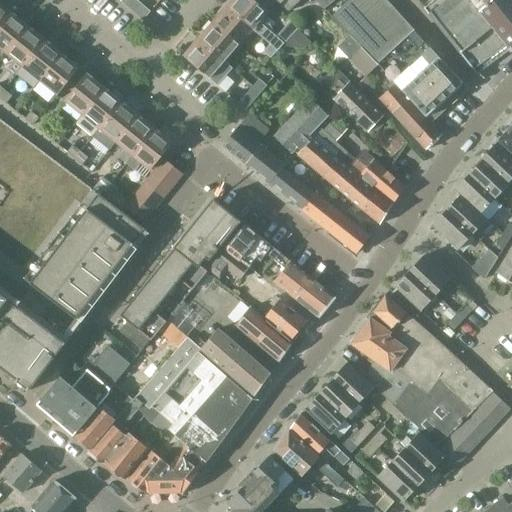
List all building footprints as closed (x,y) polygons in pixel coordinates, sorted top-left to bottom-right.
[(142,20),(150,12),(136,0),(122,0),(121,2),(142,20)] [(226,7),(253,29),(270,44),(278,51),(283,45),(258,23),(267,13),(265,12),(273,3),(269,0),(231,0),(232,0),(226,7)] [(300,0),(276,0),(289,12),(301,1),(300,0)] [(316,0),(325,9),(335,0),(316,0)] [(395,84),(425,116),(444,99),(442,97),(453,87),(455,90),(463,83),(386,0),(349,0),(331,17),(349,36),(361,48),(377,65),(395,84)] [(511,0),(434,0),(424,9),(477,75),(478,74),(474,68),(506,45),(510,51),(511,49),(511,0)] [(0,27),(11,13),(0,4),(0,27)] [(226,7),(212,23),(238,45),(253,29),(226,7)] [(0,48),(6,54),(28,27),(11,13),(0,27),(0,48)] [(238,45),(212,23),(198,39),(224,62),(238,45)] [(45,41),(28,27),(6,54),(23,67),(45,41)] [(290,46),(305,48),(312,41),(298,28),(285,42),(290,46)] [(349,36),(338,47),(349,59),(351,58),(361,48),(349,36)] [(232,69),(224,62),(198,39),(183,56),(217,85),(232,69)] [(62,54),(45,41),(23,67),(40,81),(62,54)] [(271,58),(278,51),(270,44),(264,52),(271,58)] [(377,65),(361,48),(351,58),(367,75),(377,65)] [(62,54),(40,81),(57,95),(79,68),(62,54)] [(384,115),(335,66),(322,78),(338,94),(332,99),(368,132),(371,128),(375,132),(378,131),(384,126),(384,122),(381,119),(384,115)] [(82,115),(103,88),(86,74),(65,101),(82,115)] [(259,78),(252,86),(260,93),(267,85),(259,78)] [(379,98),(426,150),(441,136),(440,132),(425,116),(395,84),(379,98)] [(260,93),(252,86),(238,103),(245,110),(260,93)] [(120,102),(103,88),(82,115),(98,128),(120,102)] [(12,96),(5,90),(0,95),(0,98),(6,103),(12,96)] [(311,99),(274,137),(292,154),(294,151),(317,127),(328,116),(311,99)] [(129,105),(127,107),(120,102),(98,128),(92,136),(100,142),(104,138),(114,146),(116,142),(139,113),(129,105)] [(31,111),(25,119),(32,125),(38,118),(31,111)] [(154,129),(148,124),(149,122),(139,113),(116,142),(124,149),(118,157),(126,164),(154,129)] [(0,368),(15,381),(27,390),(28,390),(28,391),(65,343),(76,328),(71,324),(76,319),(138,237),(144,229),(98,193),(0,118),(0,368)] [(349,129),(336,118),(324,130),(336,142),(349,129)] [(40,131),(48,137),(54,130),(46,124),(40,131)] [(511,124),(498,139),(511,152),(511,124)] [(263,146),(238,127),(223,146),(247,166),(263,146)] [(340,160),(342,162),(348,153),(317,127),(294,151),(326,178),(340,160)] [(172,143),(154,129),(126,164),(135,170),(141,163),(150,170),(172,143)] [(481,158),(482,160),(508,184),(509,184),(507,182),(511,177),(511,158),(495,143),(481,158)] [(75,159),(81,151),(73,145),(67,153),(75,159)] [(270,184),(283,167),(285,164),(263,146),(247,166),(270,184)] [(364,150),(349,168),(377,192),(392,205),(405,187),(364,150)] [(88,157),(81,151),(75,159),(82,165),(88,157)] [(182,174),(164,159),(156,169),(175,184),(182,174)] [(362,209),(377,192),(349,168),(342,162),(340,160),(326,178),(362,209)] [(494,199),(508,184),(482,160),(468,175),(494,199)] [(299,197),(307,186),(283,167),(270,184),(290,200),(294,193),(299,197)] [(163,198),(175,184),(156,169),(145,183),(163,198)] [(501,206),(494,199),(468,175),(454,189),(459,195),(490,224),(491,223),(488,220),(501,206)] [(105,191),(110,183),(102,177),(96,184),(105,191)] [(117,189),(110,183),(105,191),(111,196),(117,189)] [(152,212),(163,198),(145,183),(133,197),(152,212)] [(357,252),(369,236),(307,186),(299,197),(294,193),(290,200),(301,209),(357,252)] [(392,205),(377,192),(362,209),(380,224),(392,205)] [(482,232),(490,224),(459,195),(446,209),(472,235),(472,234),(479,241),(485,235),(482,232)] [(152,212),(133,197),(125,207),(143,222),(152,212)] [(211,198),(174,244),(198,264),(204,257),(207,260),(239,220),(211,198)] [(472,235),(446,209),(431,225),(458,249),(472,235)] [(511,226),(509,224),(502,235),(508,240),(511,234),(511,226)] [(225,249),(249,268),(260,253),(283,271),(275,281),(320,318),(336,298),(291,261),(268,244),(244,225),(225,249)] [(508,240),(502,235),(495,245),(502,249),(508,240)] [(173,247),(146,280),(165,295),(177,279),(190,289),(206,270),(198,264),(174,244),(172,246),(172,247),(173,247)] [(511,282),(511,245),(495,272),(511,282)] [(249,268),(225,249),(217,259),(241,278),(249,268)] [(471,268),(483,278),(497,257),(488,250),(471,268)] [(449,280),(423,255),(408,271),(434,296),(449,280)] [(420,311),(434,296),(408,271),(394,286),(420,311)] [(146,280),(118,314),(149,339),(164,321),(152,310),(165,295),(146,280)] [(472,411),(480,402),(489,391),(427,332),(386,295),(369,318),(390,332),(390,333),(472,411)] [(264,318),(291,341),(293,338),(295,338),(300,333),(300,330),(307,321),(276,296),(270,304),(273,307),(264,318)] [(447,324),(453,330),(476,306),(470,300),(447,324)] [(293,342),(291,341),(264,318),(250,307),(236,325),(279,362),(293,342)] [(168,318),(158,331),(168,340),(178,328),(168,318)] [(387,401),(396,409),(406,418),(439,448),(445,440),(453,431),(463,421),(471,411),(472,411),(390,333),(390,332),(369,318),(351,344),(374,361),(362,377),(373,387),(387,401)] [(254,395),(270,374),(219,329),(202,348),(240,382),(254,395)] [(168,428),(187,444),(206,461),(252,398),(198,350),(201,347),(189,337),(136,397),(142,402),(150,409),(152,407),(172,423),(168,428)] [(73,435),(99,405),(110,393),(110,388),(116,381),(129,365),(107,346),(72,387),(60,377),(37,405),(73,435)] [(332,378),(333,379),(359,404),(359,403),(358,403),(373,387),(362,377),(347,362),(332,378)] [(345,418),(359,404),(333,379),(319,394),(345,418)] [(110,393),(99,405),(73,435),(90,449),(116,420),(132,402),(136,397),(116,381),(110,388),(110,393)] [(489,391),(480,402),(499,419),(509,409),(489,391)] [(331,433),(345,418),(319,394),(305,409),(331,433)] [(119,429),(142,402),(136,397),(132,402),(116,420),(90,449),(87,452),(96,460),(99,457),(104,462),(107,459),(104,457),(115,444),(118,446),(127,436),(119,429)] [(390,416),(396,409),(387,401),(381,408),(390,416)] [(490,429),(499,419),(480,402),(472,411),(471,411),(490,429)] [(396,409),(390,416),(399,425),(406,418),(396,409)] [(490,429),(471,411),(463,421),(481,438),(490,429)] [(289,429),(318,454),(325,447),(344,465),(349,458),(300,413),(289,429)] [(369,420),(360,431),(366,436),(376,426),(369,420)] [(471,448),(481,438),(463,421),(453,431),(471,448)] [(127,436),(118,446),(115,444),(104,457),(107,459),(104,462),(113,470),(115,474),(118,477),(122,477),(125,479),(150,449),(138,439),(142,434),(134,427),(127,436)] [(344,480),(318,454),(289,429),(273,451),(302,477),(313,465),(337,487),(344,480)] [(366,436),(360,431),(350,441),(357,447),(366,436)] [(381,431),(372,442),(379,447),(388,437),(381,431)] [(463,457),(471,448),(453,431),(445,440),(463,457)] [(405,446),(431,471),(445,456),(419,432),(405,446)] [(0,457),(10,445),(0,436),(0,457)] [(455,465),(463,457),(445,440),(439,448),(438,449),(455,465)] [(175,460),(181,452),(185,447),(178,442),(168,455),(175,460)] [(372,442),(363,452),(369,458),(379,447),(372,442)] [(206,461),(187,444),(185,447),(181,452),(185,454),(182,457),(199,471),(206,461)] [(417,485),(431,471),(405,446),(391,461),(417,485)] [(139,487),(145,493),(147,493),(170,464),(152,450),(130,480),(131,481),(132,484),(135,487),(139,487)] [(171,465),(170,464),(147,493),(145,493),(147,494),(147,495),(148,494),(149,493),(180,492),(182,494),(181,494),(182,495),(199,471),(182,457),(185,454),(181,452),(175,460),(171,465)] [(23,494),(41,471),(21,454),(3,477),(23,494)] [(253,469),(246,477),(271,501),(292,478),(269,456),(255,470),(253,469)] [(417,485),(391,461),(377,476),(403,500),(417,485)] [(260,511),(271,501),(246,477),(238,485),(241,488),(227,502),(234,509),(231,511),(260,511)] [(65,511),(77,499),(54,481),(27,511),(65,511)] [(496,511),(511,511),(511,502),(509,505),(503,497),(491,506),(496,511)] [(351,511),(379,511),(364,498),(351,511)]
